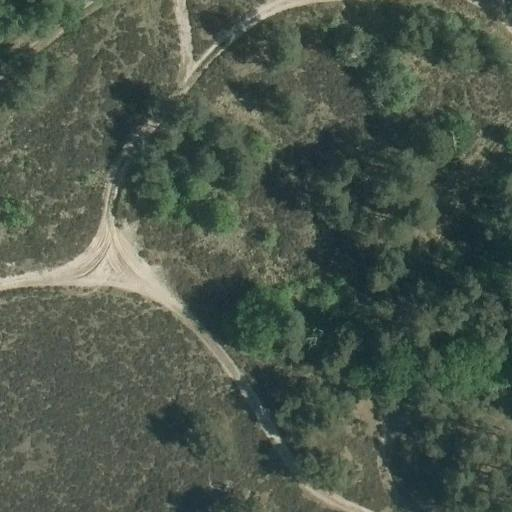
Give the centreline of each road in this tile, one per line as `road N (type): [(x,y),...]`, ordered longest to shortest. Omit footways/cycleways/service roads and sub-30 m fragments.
road 1 (track): [(355,511),(320,497),(293,471),(213,347),(162,300),(108,279),(0,286)]
road 2 (track): [(108,279),(109,202),(119,166),(219,46),(287,0)]
road 3 (track): [(0,74),(106,0)]
